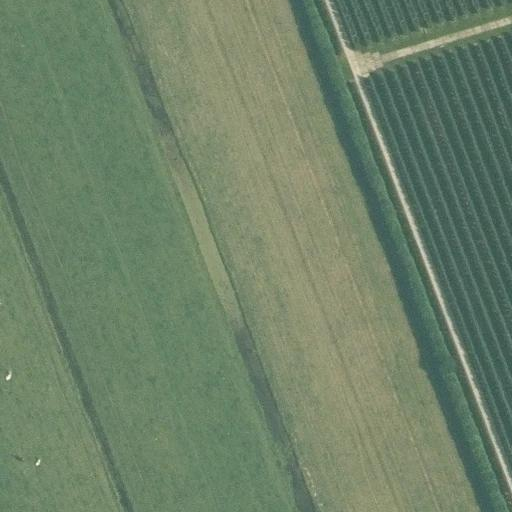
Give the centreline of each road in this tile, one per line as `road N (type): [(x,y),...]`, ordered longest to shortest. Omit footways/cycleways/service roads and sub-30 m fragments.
road 1 (track): [(329,0),(511,484)]
road 2 (track): [(357,70),(510,22)]
